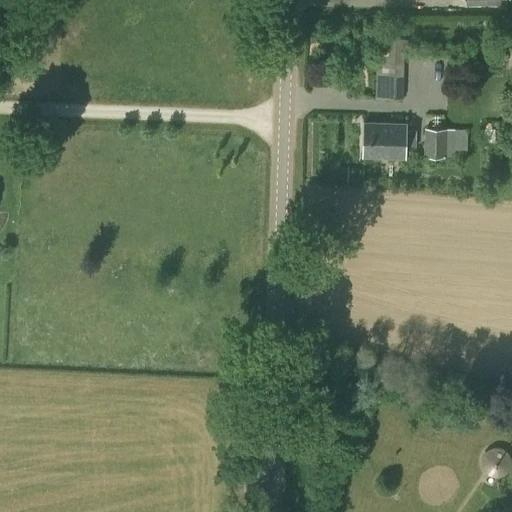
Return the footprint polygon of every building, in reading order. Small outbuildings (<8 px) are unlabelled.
[(504,0),(466,0),(466,12),(505,11),(504,0)] [(402,98),(404,38),(377,37),(375,98),(402,98)] [(414,148),(415,129),(405,128),(405,122),(364,121),(363,154),(405,155),(405,148),(414,148)] [(446,157),(447,129),(425,128),(423,156),(446,157)] [(481,462),(481,463),(481,464),(481,465),(481,466),(481,467),(482,467),(482,468),(482,469),(483,470),(483,471),(484,472),(485,473),(486,474),(487,475),(488,475),(489,476),(490,476),(490,477),(491,477),(492,477),(493,477),(494,477),(495,478),(496,478),(497,478),(498,477),(499,477),(500,477),(501,477),(502,476),(503,476),(504,475),(505,475),(506,474),(507,473),(507,472),(508,472),(508,471),(509,471),(509,470),(509,469),(510,469),(510,468),(510,467),(511,467),(511,466),(511,465),(511,464),(511,463),(511,462),(511,461),(511,460),(511,459),(511,458),(510,457),(510,456),(509,455),(509,454),(508,454),(508,453),(508,452),(507,452),(507,451),(506,451),(505,450),(504,450),(504,449),(503,449),(502,448),(501,448),(500,448),(499,447),(499,448),(499,447),(498,447),(497,447),(496,447),(495,447),(494,447),(493,447),(492,447),(492,448),(491,448),(490,448),(489,449),(488,449),(487,450),(486,451),(485,451),(485,452),(484,452),(484,453),(483,454),(483,455),(482,455),(482,456),(482,457),(481,458),(481,459),(481,460),(481,461),(481,462)]
